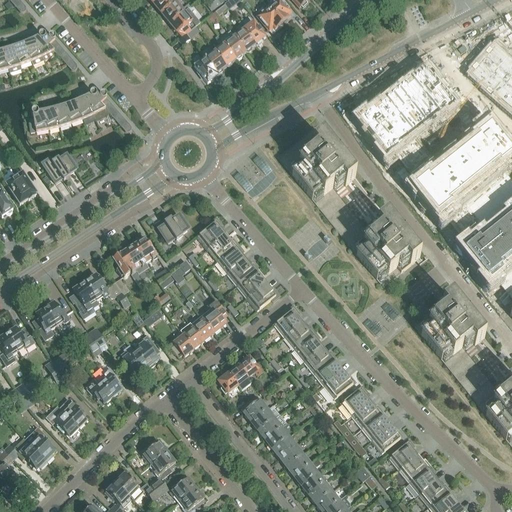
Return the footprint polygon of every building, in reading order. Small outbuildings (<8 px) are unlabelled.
[(15,9),(21,4),(18,0),(12,6),(14,8),(15,9)] [(176,3),(173,0),(160,0),(153,6),(161,16),(176,3)] [(237,0),(232,0),(225,6),(229,12),(240,4),(237,0)] [(283,27),(294,18),(278,0),(268,9),(283,27)] [(304,0),(290,0),(299,10),(301,9),(302,11),(307,6),(306,4),(307,3),(304,0)] [(208,8),(207,9),(211,14),(221,8),(220,7),(217,2),(208,8)] [(188,6),(182,11),(176,3),(161,16),(169,26),(190,8),(188,6)] [(18,12),(24,7),(21,4),(15,9),(18,12)] [(25,9),(25,8),(24,7),(18,12),(19,14),(20,14),(21,15),(22,15),(23,15),(24,14),(25,14),(25,13),(26,12),(26,11),(26,10),(26,9),(25,9)] [(225,7),(215,14),(218,18),(228,11),(225,7)] [(272,36),(283,27),(268,9),(257,18),(272,36)] [(184,13),(169,26),(170,27),(182,41),(187,36),(192,32),(196,29),(201,25),(188,10),(184,13)] [(212,17),(206,21),(209,26),(219,19),(218,18),(215,14),(212,17)] [(240,23),(238,24),(239,27),(243,32),(255,48),(255,47),(258,48),(261,46),(261,43),(265,40),(253,24),(245,30),(240,23)] [(255,48),(243,32),(239,27),(236,30),(239,35),(233,39),(245,55),(246,55),(248,55),(251,53),(251,51),(255,48)] [(195,36),(192,32),(187,36),(190,40),(195,36)] [(58,46),(48,34),(44,37),(43,37),(43,36),(42,36),(41,36),(40,37),(39,37),(39,38),(38,39),(38,40),(38,41),(34,43),(44,63),(57,57),(55,54),(52,51),(58,46)] [(230,34),(220,41),(221,43),(224,46),(235,62),(236,62),(238,63),(241,60),(241,58),(245,55),(233,39),(230,34)] [(189,40),(190,40),(187,36),(178,43),(182,48),(190,41),(189,40)] [(33,68),(44,63),(34,43),(30,44),(27,40),(23,44),(31,64),(33,68)] [(20,68),(31,64),(23,44),(22,44),(24,47),(20,48),(17,44),(13,47),(20,68)] [(511,44),(491,53),(467,83),(511,118),(511,44)] [(55,54),(61,49),(58,46),(52,51),(55,54)] [(232,65),(235,62),(224,46),(214,54),(226,69),(229,70),(231,67),(232,65)] [(2,50),(8,72),(9,76),(21,72),(20,68),(13,47),(12,48),(13,51),(10,52),(7,48),(2,50)] [(63,52),(61,49),(55,54),(57,57),(63,52)] [(3,54),(0,54),(0,73),(8,72),(2,50),(2,51),(3,54)] [(60,60),(66,55),(63,52),(57,57),(60,60)] [(222,72),(226,69),(214,54),(204,61),(217,78),(222,75),(222,72)] [(63,64),(69,59),(66,55),(60,60),(63,64)] [(72,62),(71,60),(69,59),(63,64),(65,66),(66,67),(72,62)] [(215,80),(217,78),(204,61),(194,68),(197,72),(196,73),(204,82),(207,86),(210,84),(212,85),(215,82),(215,80)] [(69,70),(75,65),(72,62),(66,67),(67,68),(69,70)] [(77,67),(76,67),(75,65),(69,70),(70,72),(71,73),(72,73),(73,73),(74,73),(75,73),(76,72),(76,71),(77,71),(77,70),(77,68),(77,67)] [(422,75),(359,127),(374,145),(476,272),(511,317),(511,186),(490,159),(422,75)] [(109,104),(102,96),(99,93),(95,96),(95,95),(94,95),(93,94),(92,94),(91,95),(90,95),(90,96),(89,97),(89,98),(89,99),(85,101),(93,117),(105,111),(103,109),(109,104)] [(85,101),(81,103),(78,98),(74,102),(82,122),(93,117),(85,101)] [(71,126),(82,122),(74,102),(73,102),(75,105),(71,107),(68,102),(64,106),(71,126)] [(106,112),(112,107),(109,104),(103,109),(105,111),(106,112)] [(59,130),(71,126),(64,106),(63,106),(65,109),(61,110),(58,106),(54,109),(59,130)] [(109,115),(115,110),(112,107),(106,112),(109,115)] [(54,112),(51,113),(48,109),(43,111),(48,133),(59,130),(54,109),(53,109),(54,112)] [(111,119),(117,114),(115,110),(109,115),(111,119)] [(44,115),(40,116),(38,111),(33,113),(32,113),(32,114),(31,115),(31,116),(31,117),(32,118),(33,119),(36,135),(48,133),(43,111),(44,115)] [(114,122),(120,117),(117,114),(111,119),(114,122)] [(117,125),(123,120),(120,117),(114,122),(117,125)] [(120,128),(126,123),(123,120),(117,125),(120,128)] [(131,129),(130,128),(126,123),(120,128),(125,133),(126,134),(127,134),(128,134),(129,134),(130,133),(131,132),(131,131),(131,130),(131,129)] [(318,134),(314,129),(277,158),(383,290),(397,278),(413,265),(415,263),(419,268),(427,262),(427,261),(423,264),(409,247),(414,242),(403,228),(402,227),(397,232),(372,201),(344,167),(350,162),(338,147),(332,152),(318,135),(322,131),(318,134)] [(42,167),(55,186),(62,182),(63,184),(67,181),(66,179),(76,172),(74,170),(76,169),(69,159),(67,160),(66,158),(59,163),(58,161),(51,165),(49,162),(42,167)] [(260,158),(254,163),(266,177),(272,172),(260,158)] [(241,175),(235,180),(247,194),(253,189),(241,175)] [(22,176),(6,187),(20,207),(28,202),(28,203),(35,198),(35,197),(36,196),(22,176)] [(0,194),(0,193),(0,216),(2,219),(2,218),(4,220),(11,215),(11,212),(12,212),(0,194)] [(165,227),(158,232),(167,246),(174,242),(176,244),(182,239),(181,237),(188,232),(187,230),(189,229),(182,219),(180,220),(179,218),(169,225),(167,223),(164,225),(165,227)] [(220,230),(222,228),(216,220),(209,226),(211,228),(196,240),(206,252),(225,237),(220,230)] [(233,242),(231,244),(225,237),(206,252),(216,265),(238,247),(233,242)] [(157,260),(152,253),(144,241),(140,244),(137,243),(134,245),(134,247),(134,248),(145,265),(151,261),(152,263),(157,260)] [(240,255),(242,253),(238,247),(216,265),(226,277),(245,262),(240,255)] [(144,265),(145,265),(134,248),(129,251),(128,250),(123,252),(123,254),(135,272),(141,268),(142,269),(145,267),(144,265)] [(134,272),(135,272),(123,254),(119,257),(117,257),(114,259),(114,261),(113,261),(119,270),(116,271),(121,279),(123,277),(124,279),(129,275),(137,288),(142,284),(134,272)] [(253,267),(251,268),(245,262),(226,277),(236,289),(257,272),(258,272),(253,267)] [(191,271),(185,264),(179,268),(180,269),(184,276),(191,271)] [(180,269),(170,276),(177,286),(184,281),(182,278),(184,276),(180,269)] [(262,277),(258,272),(257,272),(236,289),(246,301),(265,286),(260,279),(262,277)] [(165,273),(155,279),(158,284),(168,277),(165,273)] [(96,278),(85,285),(97,303),(103,299),(104,300),(109,297),(111,300),(115,301),(116,300),(125,312),(131,307),(124,297),(115,285),(105,291),(96,278)] [(121,281),(115,285),(124,297),(129,293),(121,281)] [(164,281),(158,285),(163,291),(168,287),(164,281)] [(90,307),(97,303),(85,285),(73,292),(91,319),(95,316),(90,307)] [(273,291),(271,293),(265,286),(246,301),(256,314),(271,302),(273,305),(279,299),(273,291)] [(451,292),(451,291),(443,297),(447,302),(444,304),(428,317),(414,328),(511,449),(511,374),(502,362),(473,327),(479,322),(467,308),(461,312),(447,295),(451,292)] [(163,296),(159,299),(157,295),(153,299),(160,309),(170,301),(166,296),(164,297),(163,296)] [(64,326),(69,322),(56,303),(45,311),(57,328),(63,324),(64,326)] [(227,318),(222,311),(215,303),(207,309),(209,312),(200,319),(203,322),(214,336),(226,326),(223,322),(227,318)] [(387,304),(381,309),(394,324),(400,319),(387,304)] [(297,318),(299,316),(293,308),(286,314),(288,316),(274,328),(284,340),(303,325),(297,318)] [(50,332),(57,328),(45,311),(34,318),(36,321),(31,324),(44,344),(54,338),(50,332)] [(145,327),(142,322),(138,316),(132,320),(139,331),(145,327)] [(214,336),(203,322),(200,319),(190,327),(203,344),(214,336)] [(149,320),(143,324),(147,329),(152,325),(149,320)] [(369,320),(363,325),(376,340),(382,335),(369,320)] [(311,330),(308,332),(303,325),(284,340),(294,353),(315,336),(311,330)] [(203,344),(190,327),(190,326),(179,334),(183,338),(193,352),(203,344)] [(26,352),(35,345),(24,329),(19,332),(17,329),(6,336),(12,344),(18,354),(24,350),(26,352)] [(101,340),(95,332),(95,331),(89,335),(95,345),(101,340)] [(88,349),(95,345),(89,335),(81,340),(87,350),(88,349)] [(18,354),(12,344),(6,336),(0,340),(0,359),(6,370),(16,363),(12,358),(18,354)] [(317,343),(319,341),(315,336),(294,353),(303,365),(322,350),(317,343)] [(183,360),(193,352),(183,338),(169,349),(177,360),(181,357),(183,360)] [(139,348),(133,353),(134,355),(135,354),(137,357),(143,365),(148,372),(149,371),(159,363),(157,360),(157,361),(155,360),(160,356),(146,339),(141,343),(143,345),(139,348)] [(102,355),(108,351),(101,340),(95,345),(101,355),(102,355)] [(102,355),(101,355),(95,345),(88,349),(87,350),(94,360),(102,355)] [(124,355),(120,358),(136,379),(140,375),(142,377),(148,372),(143,365),(137,357),(135,354),(134,355),(133,353),(129,348),(123,353),(124,355)] [(330,355),(328,357),(322,350),(303,365),(313,377),(335,360),(330,355)] [(58,373),(65,368),(58,358),(51,363),(58,373)] [(243,362),(238,366),(239,367),(238,368),(248,380),(254,375),(257,379),(262,375),(263,374),(256,366),(255,367),(249,360),(244,363),(243,362)] [(337,367),(339,366),(335,360),(313,377),(323,390),(342,374),(337,367)] [(51,377),(58,373),(51,363),(44,368),(51,377)] [(71,379),(65,368),(58,373),(65,383),(71,379)] [(238,368),(228,376),(237,388),(241,393),(252,385),(248,380),(238,368)] [(100,372),(93,378),(98,383),(112,399),(122,390),(112,379),(115,378),(109,371),(103,376),(100,372)] [(58,388),(65,383),(58,373),(51,377),(58,388)] [(350,379),(348,381),(342,374),(323,390),(334,402),(355,385),(350,379)] [(227,396),(237,388),(228,376),(218,384),(222,390),(221,391),(225,396),(226,395),(227,396)] [(278,383),(272,388),(274,392),(282,385),(279,382),(278,383)] [(91,387),(87,390),(102,408),(111,400),(112,399),(98,383),(97,384),(92,388),(91,387)] [(28,396),(28,395),(22,386),(15,391),(21,401),(28,396)] [(364,397),(367,395),(362,389),(341,407),(351,419),(370,404),(364,397)] [(15,405),(21,401),(15,391),(8,396),(14,405),(15,405)] [(28,411),(37,405),(31,395),(29,396),(28,396),(21,401),(27,410),(28,411)] [(306,399),(300,404),(305,411),(311,406),(306,399)] [(249,403),(240,410),(244,416),(257,405),(253,400),(251,402),(250,402),(249,403)] [(28,411),(27,410),(21,401),(15,405),(14,405),(21,416),(28,411)] [(68,402),(59,411),(78,431),(87,422),(82,416),(78,412),(79,411),(72,404),(71,405),(68,402)] [(244,418),(250,425),(268,411),(264,405),(263,406),(261,402),(260,403),(257,405),(244,416),(245,416),(244,418)] [(378,409),(376,411),(370,404),(351,419),(361,432),(382,414),(378,409)] [(305,411),(304,412),(307,415),(310,413),(315,419),(319,416),(312,406),(311,406),(305,411)] [(259,434),(279,417),(272,408),(268,411),(250,425),(256,433),(258,433),(259,434)] [(57,410),(46,421),(52,427),(54,426),(57,429),(56,430),(63,437),(64,436),(68,440),(78,431),(59,411),(57,410)] [(384,422),(387,420),(382,414),(361,432),(371,444),(390,429),(384,422)] [(287,426),(286,426),(279,417),(259,434),(259,436),(265,444),(283,429),(287,426)] [(43,443),(47,439),(37,429),(25,442),(29,446),(29,447),(47,465),(53,459),(51,457),(54,454),(43,443)] [(283,429),(265,444),(271,451),(273,452),(289,439),(286,435),(287,435),(283,429)] [(398,434),(395,435),(390,429),(371,444),(381,456),(402,439),(398,434)] [(293,442),(292,443),(289,439),(273,452),(274,453),(273,455),(279,462),(297,447),(298,447),(297,447),(293,442)] [(23,440),(12,452),(17,456),(15,457),(17,459),(22,464),(25,461),(36,472),(39,469),(41,471),(47,465),(29,447),(29,446),(25,442),(23,440)] [(160,445),(159,446),(156,443),(150,448),(152,450),(142,458),(150,468),(151,467),(166,455),(163,452),(165,450),(160,445)] [(412,451),(414,449),(410,444),(388,461),(399,473),(417,458),(412,451)] [(297,447),(279,462),(285,470),(287,470),(304,458),(301,454),(302,453),(300,451),(297,447)] [(9,448),(5,453),(14,463),(17,459),(15,457),(17,456),(12,452),(9,448)] [(0,452),(0,483),(3,486),(2,486),(2,487),(2,488),(2,489),(2,490),(3,490),(3,491),(4,491),(1,493),(2,494),(8,500),(9,500),(11,497),(18,491),(18,492),(21,489),(21,488),(24,486),(17,479),(8,470),(7,469),(14,463),(5,453),(4,453),(2,451),(0,452)] [(175,467),(166,455),(151,467),(150,468),(149,468),(154,474),(154,475),(157,479),(158,478),(160,481),(149,489),(146,485),(146,486),(153,496),(165,487),(161,483),(172,474),(170,472),(175,467)] [(307,460),(306,461),(304,458),(287,470),(288,471),(288,473),(293,480),(312,466),(307,460)] [(425,463),(423,465),(417,458),(399,473),(408,486),(430,469),(425,463)] [(319,467),(319,465),(317,462),(312,466),(293,480),(300,488),(301,488),(302,488),(318,476),(315,472),(316,471),(315,469),(316,469),(319,467)] [(432,476),(434,474),(430,469),(408,486),(418,498),(437,483),(432,476)] [(369,479),(368,479),(361,471),(356,475),(363,483),(363,484),(369,479)] [(326,484),(334,477),(332,474),(328,477),(327,477),(325,477),(323,477),(322,477),(320,478),(318,476),(302,488),(303,489),(302,491),(308,499),(326,484)] [(146,486),(139,491),(124,475),(120,479),(119,478),(113,484),(131,501),(132,502),(134,504),(144,495),(145,494),(154,506),(159,502),(158,501),(153,496),(146,486)] [(367,489),(373,484),(369,479),(363,484),(367,489)] [(192,484),(190,486),(186,480),(180,486),(180,487),(170,495),(173,499),(174,499),(179,504),(195,492),(194,491),(196,489),(192,484)] [(445,488),(443,490),(437,483),(418,498),(428,510),(450,493),(445,488)] [(113,484),(107,490),(108,491),(106,494),(105,494),(117,506),(115,507),(109,511),(121,511),(132,502),(131,501),(113,484)] [(330,489),(328,486),(326,484),(308,499),(314,506),(316,506),(316,507),(332,494),(329,490),(330,489)] [(158,501),(169,492),(165,487),(153,496),(158,501)] [(197,492),(196,493),(195,492),(179,504),(184,510),(182,511),(195,511),(198,510),(197,508),(204,503),(200,498),(202,497),(197,492)] [(452,501),(454,499),(450,493),(428,510),(429,511),(451,511),(457,507),(452,501)] [(336,497),(335,497),(332,494),(316,507),(317,508),(317,510),(318,511),(328,511),(340,502),(336,497)] [(347,501),(347,499),(346,497),(340,502),(328,511),(346,511),(350,509),(349,508),(349,506),(346,502),(347,501)]
